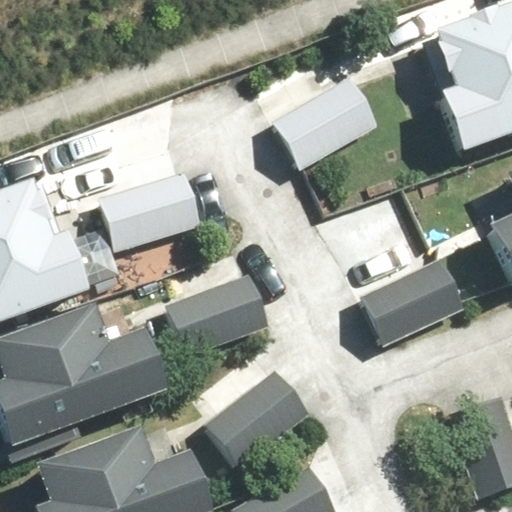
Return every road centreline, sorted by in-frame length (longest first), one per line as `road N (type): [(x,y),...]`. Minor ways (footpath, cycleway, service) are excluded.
road 1 (residential): [(251,206),(346,417)]
road 2 (residential): [(346,417),(511,344)]
